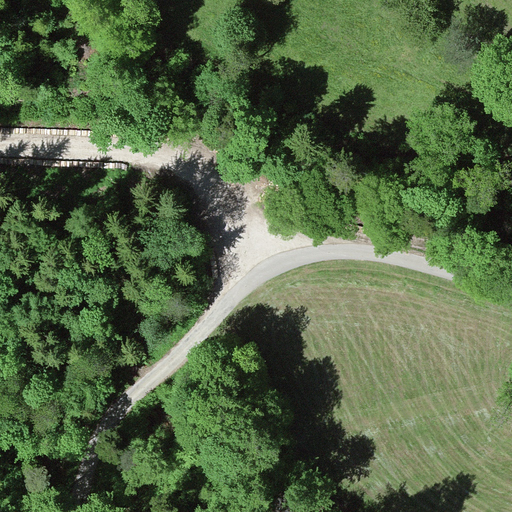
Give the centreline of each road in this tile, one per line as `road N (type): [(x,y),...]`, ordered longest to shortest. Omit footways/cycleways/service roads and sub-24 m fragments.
road 1 (unclassified): [(74,511),(101,428),(271,266),(345,251),(511,291)]
road 2 (track): [(271,266),(223,198),(184,164),(140,150),(0,147)]
